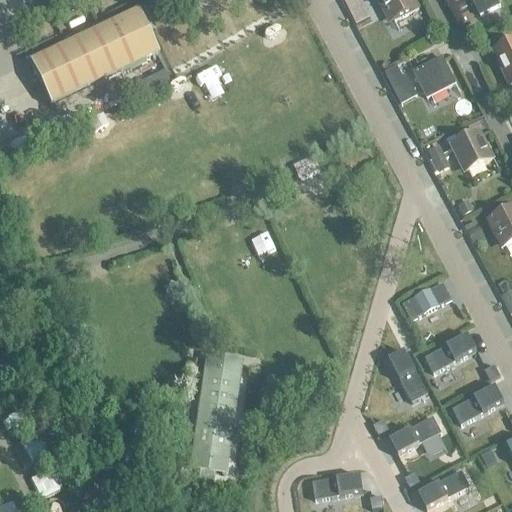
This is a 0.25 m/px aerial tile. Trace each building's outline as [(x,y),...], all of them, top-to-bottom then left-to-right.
[(410,0),(350,0),(356,11),(376,1),(381,11),(385,9),(394,26),(418,13),(410,0)] [(467,0),(478,21),(499,11),(493,0),(467,0)] [(138,13),(29,64),(50,109),(159,57),(138,13)] [(511,43),(494,53),(511,88),(511,43)] [(429,102),(454,90),(441,63),(412,77),(418,88),(421,86),(429,102)] [(468,176),(492,164),(479,138),(450,152),(455,162),(460,160),(468,176)] [(505,251),(511,247),(511,214),(488,227),(493,237),(497,235),(505,251)] [(446,285),(402,308),(411,324),(454,300),(446,285)] [(471,337),(428,361),(436,376),(479,353),(471,337)] [(226,477),(242,362),(205,357),(189,472),(200,473),(198,487),(213,489),(215,475),(226,477)] [(496,390),(453,413),(461,429),(505,406),(496,390)]
